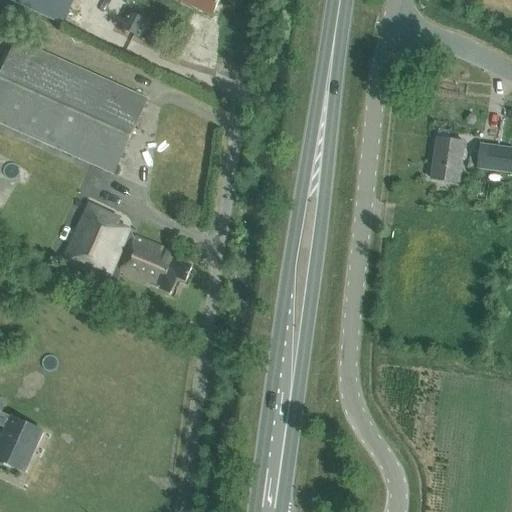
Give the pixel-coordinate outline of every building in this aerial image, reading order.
[(6,0),(62,26),(73,0),(6,0)] [(175,0),(182,3),(181,5),(191,10),(193,7),(213,16),(220,0),(175,0)] [(125,29),(136,35),(144,19),(133,13),(125,29)] [(0,124),(114,175),(147,100),(15,42),(0,76),(0,124)] [(431,179),(459,183),(464,142),(437,138),(431,179)] [(477,168),(491,170),(511,173),(511,164),(511,149),(480,145),(477,168)] [(117,285),(120,278),(123,279),(125,276),(154,289),(154,287),(171,294),(178,278),(185,281),(191,267),(170,258),(172,254),(135,238),(136,234),(116,225),(119,219),(86,204),(62,260),(117,285)] [(0,426),(6,429),(0,442),(0,461),(24,472),(43,431),(11,417),(11,418),(1,413),(6,401),(0,398),(0,426)]
